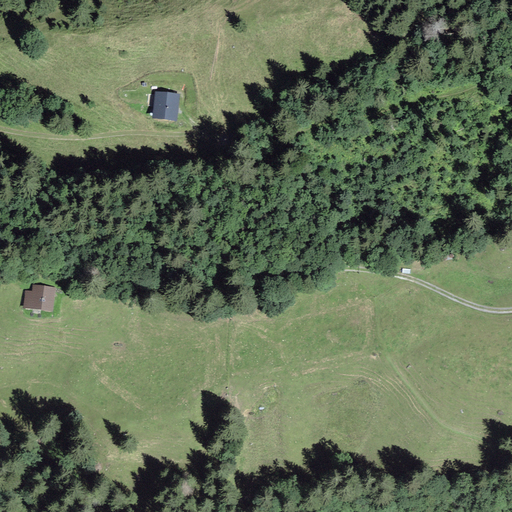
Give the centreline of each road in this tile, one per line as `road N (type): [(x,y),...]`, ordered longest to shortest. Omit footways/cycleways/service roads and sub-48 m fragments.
road 1 (track): [(0,223),(152,251),(228,275),(393,274),(486,309),(511,310)]
road 2 (track): [(224,139),(67,138),(0,127)]
